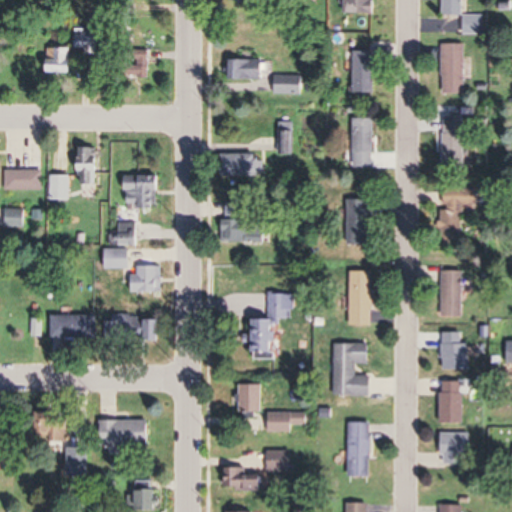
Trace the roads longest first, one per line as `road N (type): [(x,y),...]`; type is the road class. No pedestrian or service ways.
road 1 (residential): [(402,511),(405,0)]
road 2 (residential): [(184,511),(186,0)]
road 3 (residential): [(184,379),(0,379)]
road 4 (residential): [(0,118),(183,116)]
